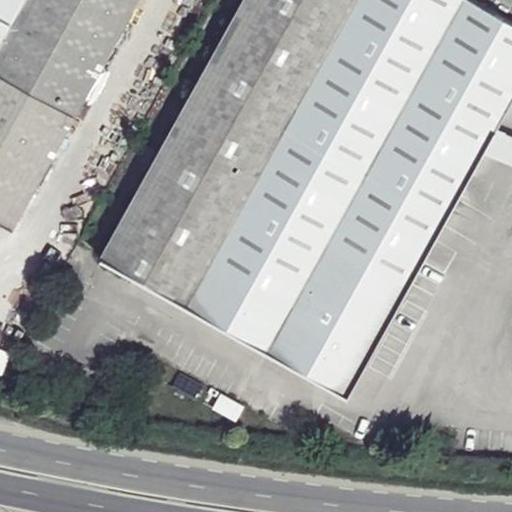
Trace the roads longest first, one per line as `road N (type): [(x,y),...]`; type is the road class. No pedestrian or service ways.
road 1 (primary): [(434,511),(250,492),(0,445)]
road 2 (primary): [(0,490),(135,511)]
